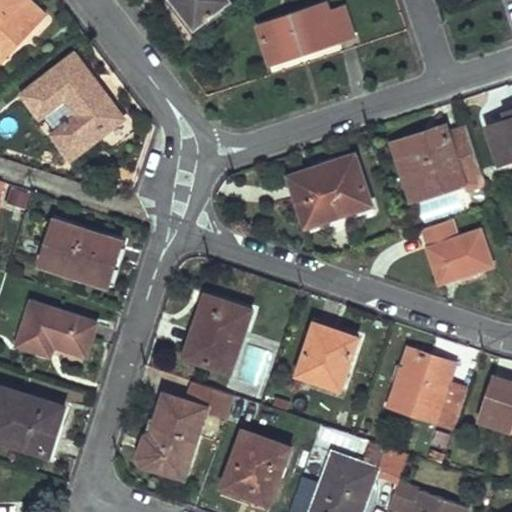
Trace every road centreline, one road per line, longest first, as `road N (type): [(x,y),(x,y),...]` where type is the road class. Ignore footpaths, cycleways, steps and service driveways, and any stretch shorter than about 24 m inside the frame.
road 1 (residential): [(167,511),(84,482),(172,219)]
road 2 (residential): [(511,339),(172,219)]
road 3 (residential): [(203,151),(444,74)]
road 4 (residential): [(88,0),(203,151)]
